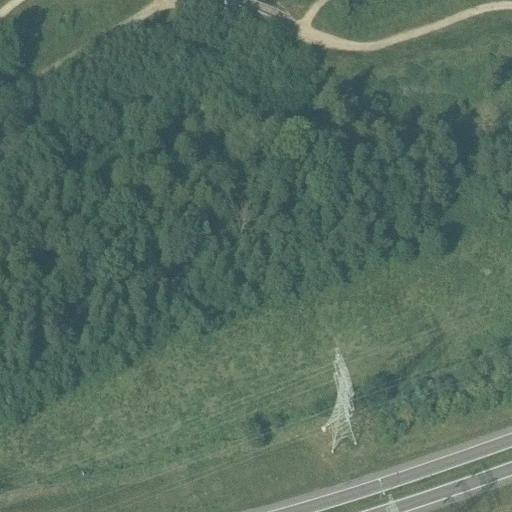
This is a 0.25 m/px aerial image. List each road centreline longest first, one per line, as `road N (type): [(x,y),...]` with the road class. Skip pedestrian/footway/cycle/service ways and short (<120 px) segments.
road 1 (primary): [(511,434),(274,511)]
road 2 (primary): [(390,511),(511,471)]
